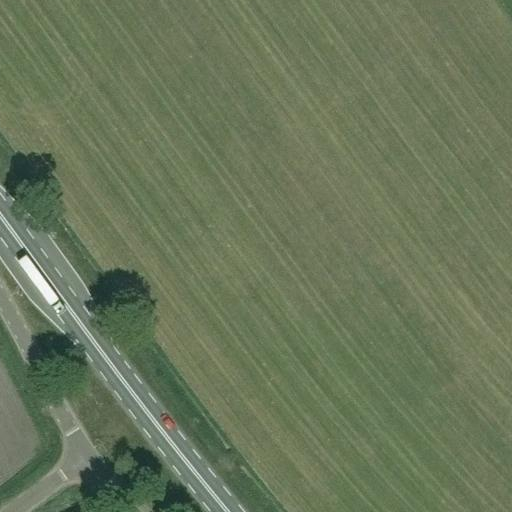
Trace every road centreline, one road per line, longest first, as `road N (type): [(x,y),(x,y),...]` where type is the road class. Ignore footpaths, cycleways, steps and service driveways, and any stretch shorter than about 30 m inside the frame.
road 1 (primary): [(227,511),(0,211)]
road 2 (unclassified): [(87,457),(0,293)]
